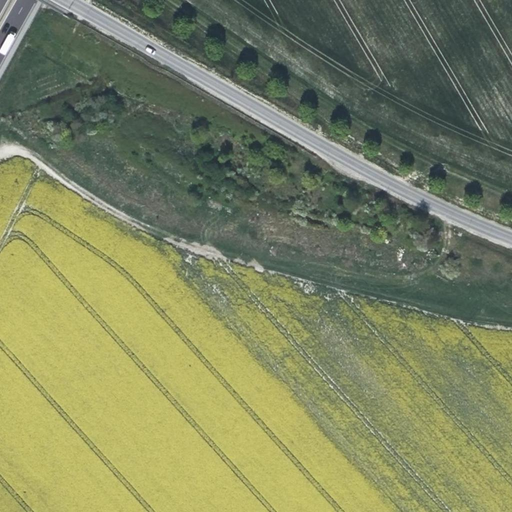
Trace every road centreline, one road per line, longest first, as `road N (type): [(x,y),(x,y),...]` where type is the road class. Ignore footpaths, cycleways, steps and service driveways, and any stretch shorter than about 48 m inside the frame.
road 1 (tertiary): [(511,240),(387,183),(64,0)]
road 2 (track): [(171,0),(312,96),(511,194)]
